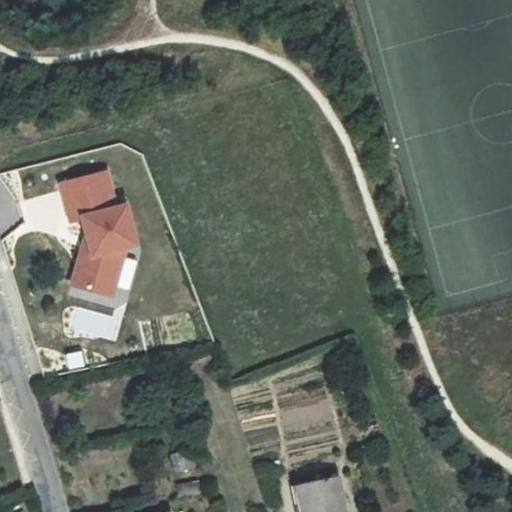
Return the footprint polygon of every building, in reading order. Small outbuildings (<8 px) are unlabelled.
[(110,169),(59,184),(72,226),(80,223),(83,242),(70,287),(116,299),(129,250),(138,246),(127,203),(120,204),(110,169)] [(154,451),(159,469),(177,465),(171,446),(154,451)] [(344,511),(336,477),(299,487),(304,511),(344,511)] [(164,484),(167,495),(185,491),(182,479),(164,484)] [(291,511),(304,511),(299,487),(286,490),(291,511)]
